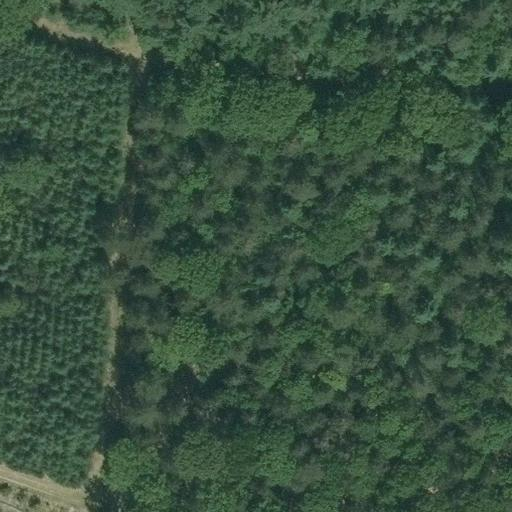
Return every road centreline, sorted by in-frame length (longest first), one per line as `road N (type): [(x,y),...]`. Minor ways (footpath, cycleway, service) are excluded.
road 1 (track): [(511,79),(293,75),(136,53),(0,16)]
road 2 (track): [(104,511),(136,53),(130,0)]
